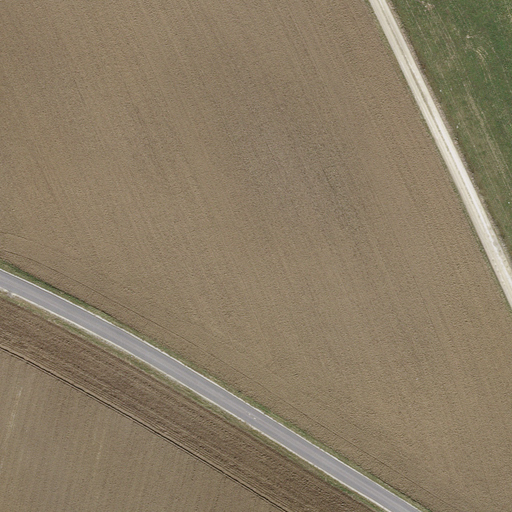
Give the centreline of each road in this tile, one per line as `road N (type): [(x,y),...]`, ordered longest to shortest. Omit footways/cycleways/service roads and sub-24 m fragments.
road 1 (track): [(0,276),(83,316),(408,511)]
road 2 (track): [(381,0),(511,283)]
